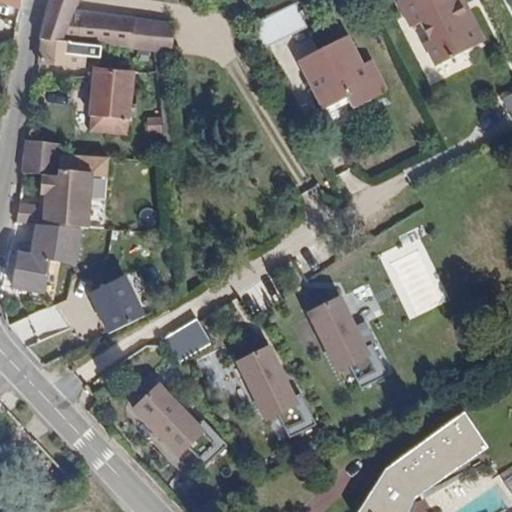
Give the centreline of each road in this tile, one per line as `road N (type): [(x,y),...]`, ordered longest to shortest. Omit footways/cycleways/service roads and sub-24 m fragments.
road 1 (unknown): [(47,401),(69,375),(487,129)]
road 2 (tertiary): [(151,511),(0,349)]
road 3 (residential): [(38,0),(0,188)]
